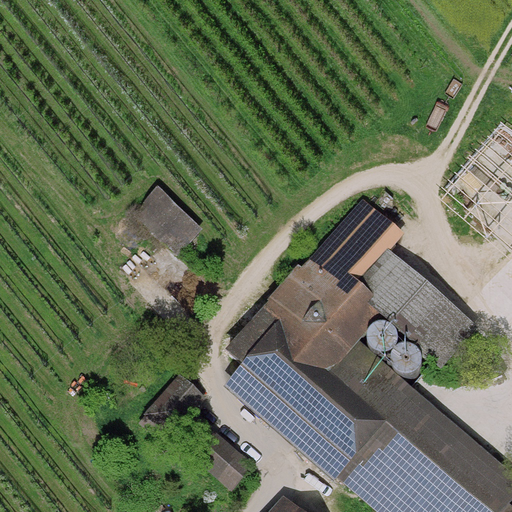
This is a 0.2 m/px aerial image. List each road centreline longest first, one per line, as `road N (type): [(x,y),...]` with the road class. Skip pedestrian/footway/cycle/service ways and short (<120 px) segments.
road 1 (track): [(281,475),(208,386),(212,327),(335,194),(386,171),(424,186),(511,38)]
road 2 (track): [(424,186),(451,265),(511,360)]
